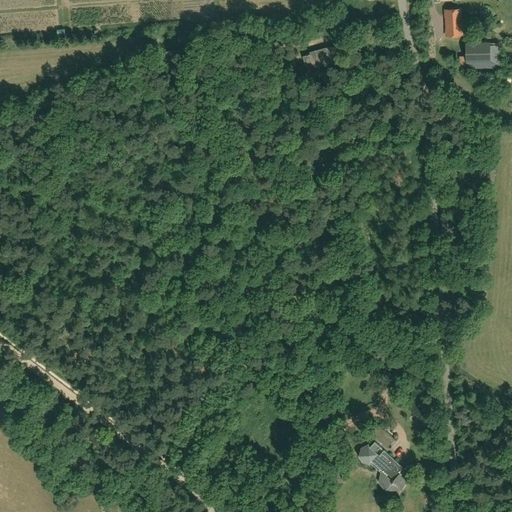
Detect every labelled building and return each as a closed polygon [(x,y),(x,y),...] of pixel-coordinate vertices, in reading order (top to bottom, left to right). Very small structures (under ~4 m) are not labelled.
[(446,35),(461,34),(460,9),(445,10),(446,35)] [(466,68),(501,67),(500,44),(500,42),(490,41),(466,42),(466,68)] [(342,58),(338,44),(328,47),(310,51),(310,54),(303,56),(307,69),(331,62),(331,61),(342,58)] [(373,360),(396,363),(398,352),(381,349),(382,347),(375,346),(373,360)] [(310,406),(314,396),(303,392),(299,400),(310,406)] [(387,433),(376,423),(369,431),(379,441),(387,447),(394,439),(387,432),(387,433)] [(370,447),(375,451),(376,450),(378,450),(380,447),(382,449),(382,448),(374,441),(370,447)] [(400,489),(406,481),(401,474),(405,469),(384,450),(372,464),(384,474),(381,477),(380,482),(387,489),(393,482),(400,489)]
